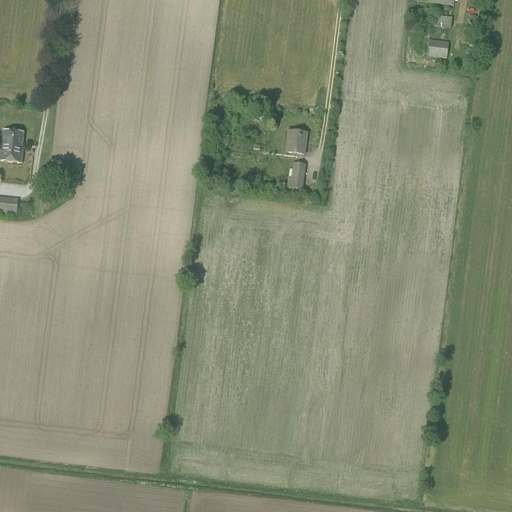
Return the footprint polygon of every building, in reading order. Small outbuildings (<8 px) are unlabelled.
[(450,29),(451,19),(434,17),(433,27),(450,29)] [(463,30),(461,38),(475,40),(476,32),(463,30)] [(446,60),(448,44),(428,41),(426,57),(446,60)] [(21,148),(23,134),(3,132),(1,145),(0,145),(0,161),(21,164),(23,148),(21,148)] [(303,156),(307,134),(288,132),(285,154),(303,156)] [(302,192),(305,166),(292,164),(291,180),(287,179),(286,190),(302,192)] [(62,184),(63,175),(39,173),(38,181),(62,184)] [(0,216),(16,218),(17,200),(0,198),(0,216)]
